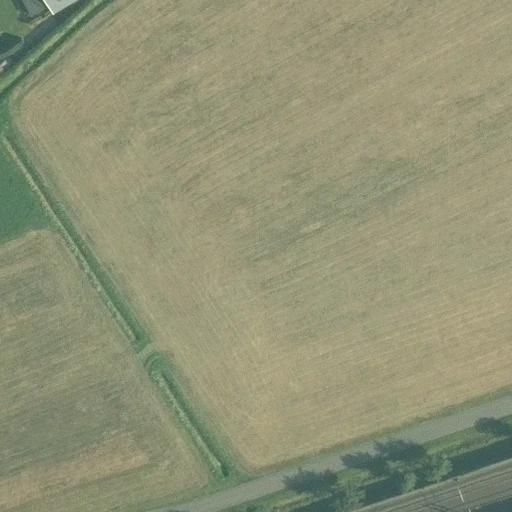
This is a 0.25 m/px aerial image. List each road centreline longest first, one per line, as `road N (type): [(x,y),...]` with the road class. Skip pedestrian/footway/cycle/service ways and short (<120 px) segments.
road 1 (motorway): [(511,232),(0,407)]
road 2 (motorway): [(0,463),(511,288)]
road 3 (unclassified): [(186,511),(511,403)]
